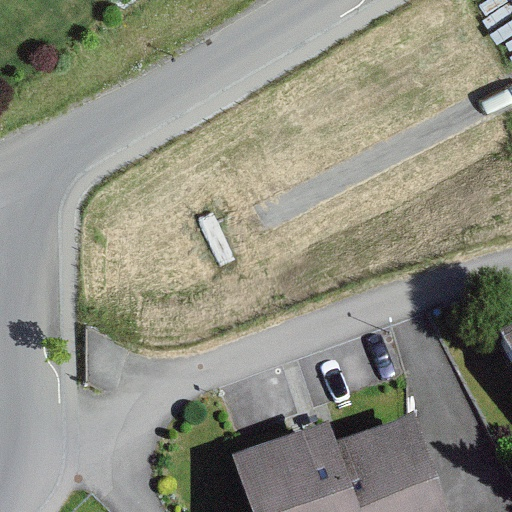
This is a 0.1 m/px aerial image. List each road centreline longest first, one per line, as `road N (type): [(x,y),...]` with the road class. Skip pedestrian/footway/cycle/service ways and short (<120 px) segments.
road 1 (residential): [(87,420),(358,297),(511,264)]
road 2 (residential): [(341,0),(11,188)]
road 3 (residential): [(11,188),(26,448)]
